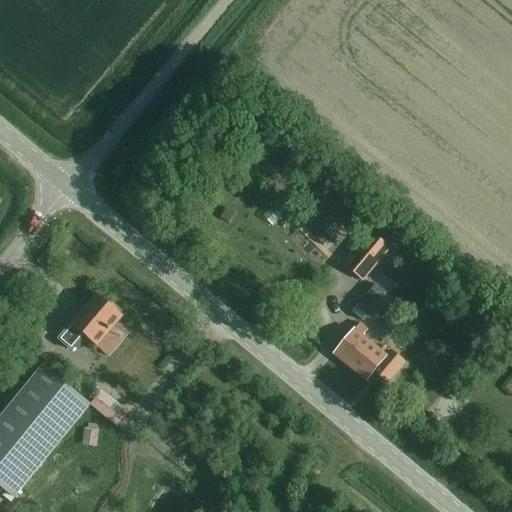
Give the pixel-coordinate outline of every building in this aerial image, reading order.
[(226,210),(221,219),(228,224),(234,214),(226,210)] [(324,233),(317,240),(323,246),(330,239),(325,234),(324,233)] [(371,236),(345,267),(362,281),(388,250),(371,236)] [(417,252),(411,260),(422,269),(429,261),(417,252)] [(419,274),(413,282),(422,289),(427,282),(419,274)] [(352,314),(362,322),(386,294),(376,285),(352,314)] [(82,338),(95,349),(121,319),(117,316),(120,312),(110,304),(107,308),(95,297),(58,341),(70,352),(82,338)] [(334,356),(366,382),(374,373),(387,385),(404,365),(391,353),(387,358),(362,337),(366,332),(359,326),(334,356)] [(28,358),(47,336),(37,327),(18,349),(28,358)] [(43,369),(0,420),(0,487),(14,499),(89,406),(43,369)] [(129,415),(101,393),(89,407),(117,430),(129,415)] [(431,424),(436,418),(428,412),(424,418),(431,424)] [(197,424),(185,414),(174,427),(187,437),(197,424)] [(85,430),(83,447),(95,449),(98,432),(96,432),(97,427),(88,425),(87,431),(85,430)]
